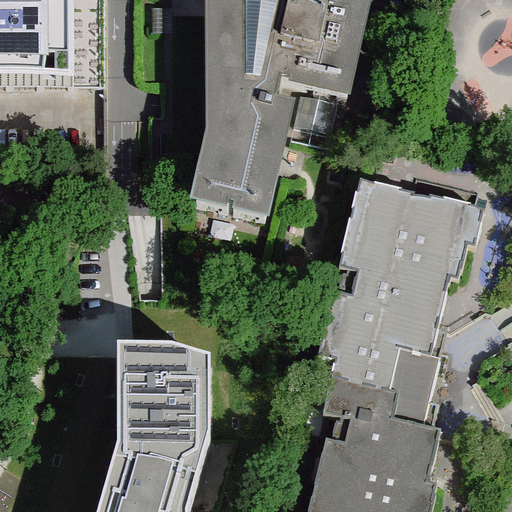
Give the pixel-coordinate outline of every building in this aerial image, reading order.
[(217,0),(217,4),(211,5),(213,144),(210,155),(197,210),(266,225),(287,128),(291,112),(278,108),(283,88),(315,95),(328,98),(347,102),(370,1),(364,0),(217,0)] [(0,109),(96,108),(97,13),(0,13),(0,109)] [(328,98),(315,95),(313,102),(302,100),(295,131),(331,139),(338,108),(325,105),(328,98)] [(485,217),(361,188),(340,276),(349,279),(348,283),(344,282),(340,297),(344,298),(343,302),(334,300),(319,363),(336,367),(324,419),(341,423),(340,427),(337,427),(333,442),(336,443),(335,447),(327,445),(311,511),(434,511),(438,500),(436,499),(439,490),(431,488),(433,482),(431,482),(441,440),(442,436),(434,434),(419,430),(422,416),(437,419),(440,407),(431,405),(442,358),(444,354),(435,351),(451,285),(460,287),(462,277),(463,277),(469,253),(477,254),(485,217)] [(442,436),(441,440),(471,448),(490,437),(494,421),(475,386),(479,384),(484,363),(511,348),(493,316),(486,314),(455,333),(448,332),(444,354),(442,358),(451,360),(440,407),(437,419),(434,434),(442,436)] [(122,453),(105,511),(192,511),(213,442),(213,366),(176,354),(122,354),(122,453)]
